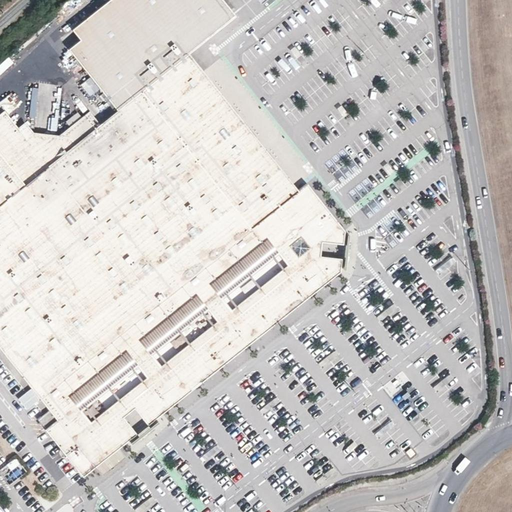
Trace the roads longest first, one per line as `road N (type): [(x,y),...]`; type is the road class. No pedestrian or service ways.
road 1 (primary): [(458,0),(506,366),(506,400),(491,442)]
road 2 (trunk): [(466,0),(511,344)]
road 3 (unclassified): [(459,471),(412,493),(354,500),(330,511)]
